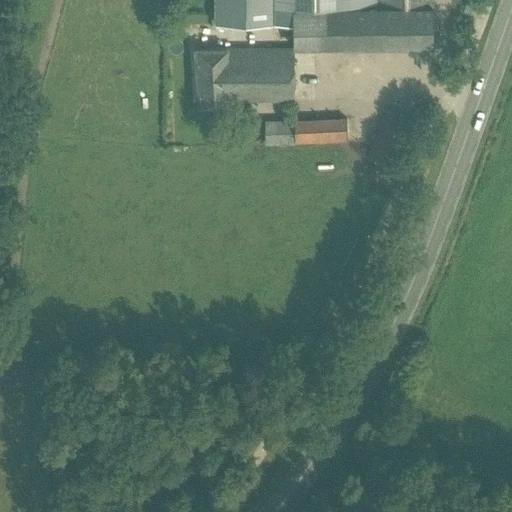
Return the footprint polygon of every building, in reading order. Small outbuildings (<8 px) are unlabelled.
[(273,0),(214,0),(214,22),(274,21),(273,0)] [(273,0),(274,21),(293,21),(293,47),(432,46),(431,0),(273,0)] [(296,47),(293,47),(228,48),(228,47),(196,48),(199,106),(230,104),(230,95),(296,97),(296,47)] [(414,120),(384,111),(369,158),(398,167),(414,120)] [(347,117),(280,120),(281,144),(348,141),(347,117)]
